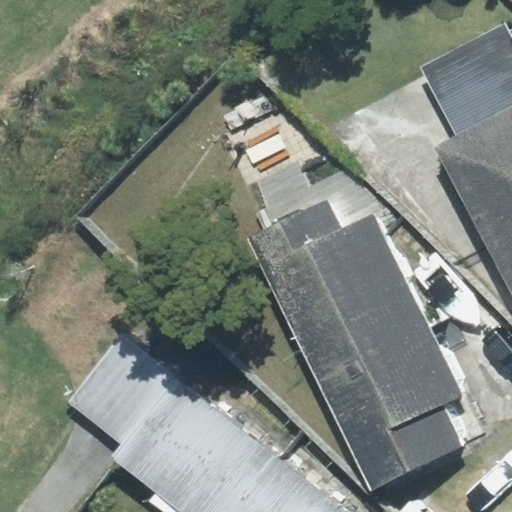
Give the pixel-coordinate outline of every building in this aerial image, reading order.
[(511,33),(506,23),(422,66),(457,133),(432,146),(511,297),(511,33)] [(326,200),(248,238),(371,490),(481,437),(373,216),(341,231),(326,200)] [(511,329),(472,293),(445,322),(511,406),(511,329)] [(176,376),(123,334),(68,404),(120,445),(176,376)] [(234,511),(279,457),(176,376),(120,445),(111,457),(158,494),(152,502),(164,511),(234,511)] [(348,511),(279,457),(234,511),(348,511)]
